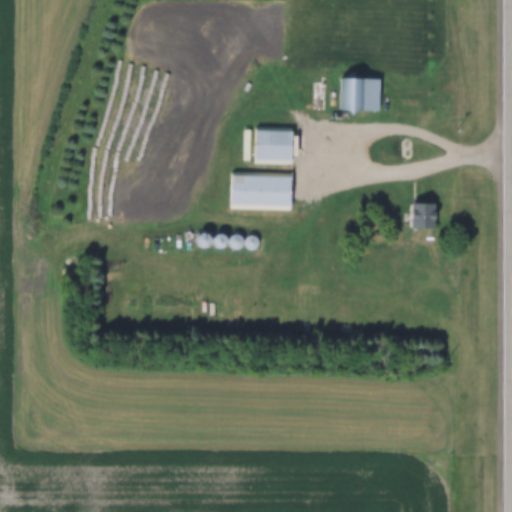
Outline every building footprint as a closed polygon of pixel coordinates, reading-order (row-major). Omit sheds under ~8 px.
[(339,76),(378,78),(377,111),(338,110),(339,76)] [(253,125),(290,126),(290,160),(253,160),(253,125)] [(230,171),(290,172),(289,205),(229,205),(230,171)] [(411,204),(410,228),(433,229),(434,205),(411,204)] [(260,221),(271,220),(271,227),(261,228),(260,221)] [(208,244),(207,246),(205,247),(203,247),(200,247),(198,246),(197,244),(196,242),(196,240),(196,238),(197,236),(199,234),(201,234),(204,233),(206,234),(208,236),(209,237),(209,240),(209,242),(208,244)] [(225,243),(224,245),(222,246),(219,247),(217,246),(215,245),(213,243),(212,241),(212,239),(213,237),(214,235),(216,233),(218,233),(220,233),(222,233),(224,235),(225,237),(226,239),(226,241),(225,243)] [(241,245),(239,247),(237,248),(235,248),(233,248),(231,247),(229,245),(228,243),(228,241),(229,239),(230,237),(232,235),(234,234),(236,234),(238,235),(240,236),(241,238),(242,240),(242,243),(241,245)] [(256,244),(255,246),(253,247),(251,248),(248,248),(246,246),(245,245),(244,243),(243,240),(244,238),(245,236),(247,235),(249,234),(251,234),(254,235),(255,236),(257,238),(257,240),(257,242),(256,244)]
